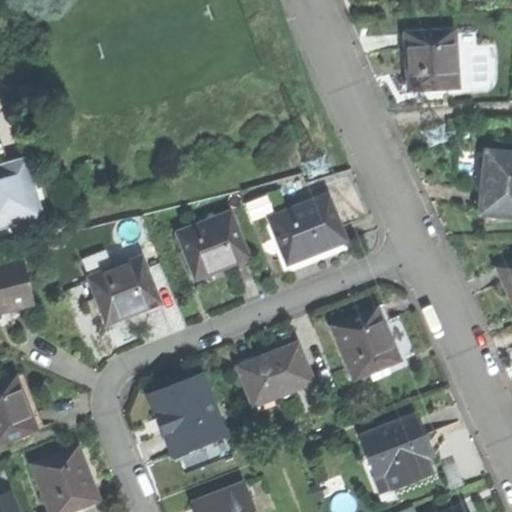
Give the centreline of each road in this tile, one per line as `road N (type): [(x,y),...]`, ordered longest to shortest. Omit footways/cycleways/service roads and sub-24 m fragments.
road 1 (residential): [(143,511),(108,420),(113,384),(145,354),(422,250)]
road 2 (residential): [(316,0),(422,250)]
road 3 (residential): [(422,250),(511,452)]
